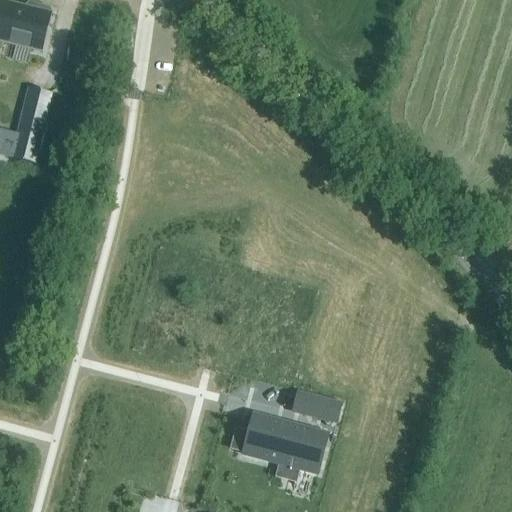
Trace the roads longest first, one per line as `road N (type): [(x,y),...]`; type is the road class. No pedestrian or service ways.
road 1 (unclassified): [(511,297),(213,0)]
road 2 (unclassified): [(151,0),(118,198),(77,363)]
road 3 (residential): [(77,363),(199,393)]
